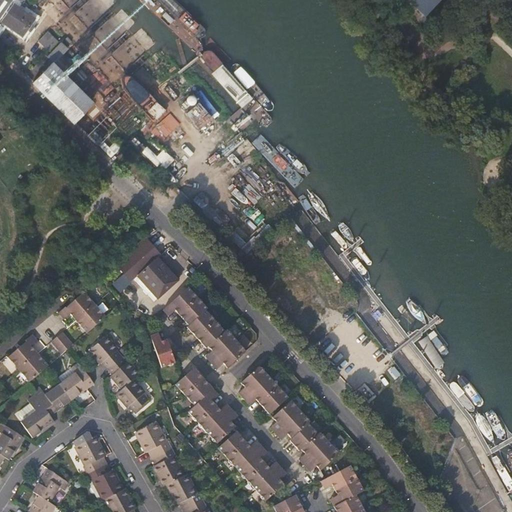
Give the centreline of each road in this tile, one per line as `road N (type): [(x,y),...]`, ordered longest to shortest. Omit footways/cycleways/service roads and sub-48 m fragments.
road 1 (residential): [(276,339),(195,247),(0,63)]
road 2 (residential): [(422,511),(276,339)]
road 3 (residential): [(301,482),(223,387)]
